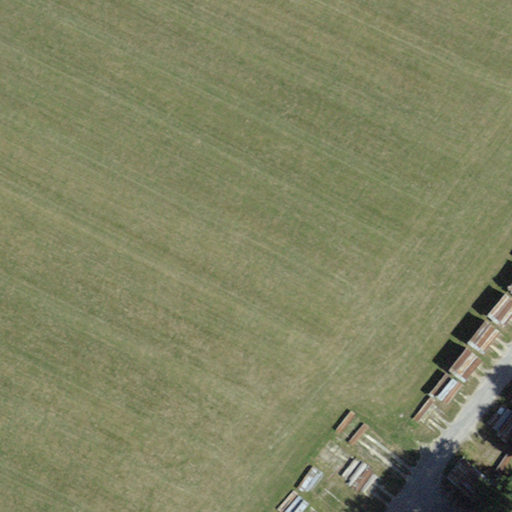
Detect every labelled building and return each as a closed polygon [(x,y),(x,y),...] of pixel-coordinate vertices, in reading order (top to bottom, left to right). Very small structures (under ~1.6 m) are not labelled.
[(508,327),(511,322),(511,291),(505,287),(487,313),(508,327)] [(468,344),(450,366),(469,382),(487,360),(468,344)] [(447,370),(434,391),(447,399),(460,378),(447,370)] [(428,395),(412,415),(431,430),(447,409),(428,395)] [(351,407),(332,430),(390,476),(408,453),(351,407)] [(496,432),(511,441),(511,410),(509,409),(496,432)] [(330,433),(312,456),(371,502),(389,479),(330,433)] [(477,488),(478,466),(456,465),(455,486),(477,488)]
